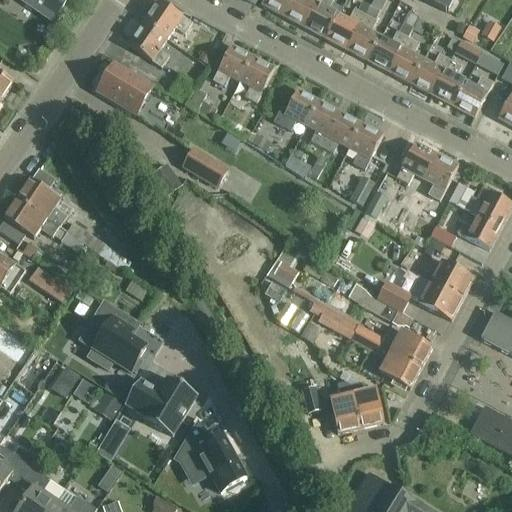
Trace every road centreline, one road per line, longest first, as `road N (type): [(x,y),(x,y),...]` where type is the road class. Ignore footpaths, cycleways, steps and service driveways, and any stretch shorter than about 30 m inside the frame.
road 1 (residential): [(511,170),(191,0)]
road 2 (residential): [(346,452),(405,435),(511,237)]
road 3 (tertiary): [(0,170),(115,0)]
road 4 (residential): [(183,337),(262,471),(275,511)]
